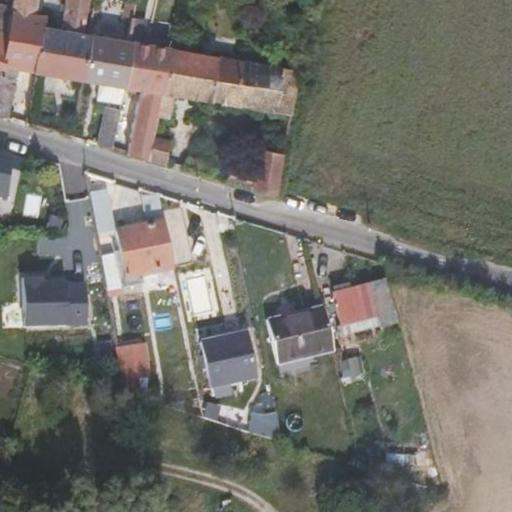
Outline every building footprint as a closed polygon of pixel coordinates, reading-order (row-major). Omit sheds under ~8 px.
[(0,0),(0,8),(10,11),(11,0),(0,0)] [(80,78),(87,35),(80,33),(85,0),(65,0),(60,30),(39,27),(41,16),(33,14),(35,0),(11,0),(10,11),(3,52),(2,59),(0,62),(0,111),(5,113),(16,68),(62,76),(80,78)] [(124,86),(135,18),(130,17),(124,41),(87,35),(80,78),(124,86)] [(164,72),(168,48),(140,43),(145,19),(135,18),(124,86),(140,88),(127,149),(147,156),(151,136),(155,115),(164,72)] [(289,112),(297,69),(168,48),(164,72),(155,115),(169,118),(173,93),(289,112)] [(96,140),(111,145),(119,111),(104,108),(96,140)] [(147,156),(161,160),(165,140),(151,136),(147,156)] [(257,188),(274,194),(281,153),(257,148),(254,163),(241,161),(238,170),(230,167),(227,172),(210,167),(210,162),(186,155),(181,166),(257,188)] [(92,233),(107,233),(107,190),(91,190),(92,233)] [(91,216),(87,196),(77,198),(79,218),(91,216)] [(171,267),(162,221),(115,231),(123,277),(171,267)] [(112,254),(98,257),(105,292),(118,289),(112,254)] [(395,321),(384,281),(330,295),(341,335),(350,333),(348,324),(375,317),(377,326),(395,321)] [(331,350),(320,307),(265,321),(276,364),(331,350)] [(350,333),(377,326),(375,317),(348,324),(350,333)] [(201,342),(211,386),(251,377),(241,333),(201,342)] [(124,345),(114,346),(121,385),(156,378),(154,367),(129,371),(124,345)] [(243,413),(247,430),(259,427),(255,410),(243,413)] [(383,473),(401,478),(403,456),(385,453),(383,473)]
